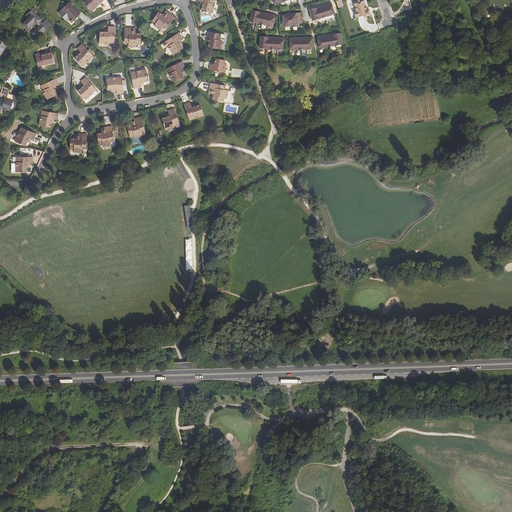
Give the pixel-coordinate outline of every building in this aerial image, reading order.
[(100,0),(86,0),(83,3),(91,12),(95,8),(94,6),(100,0)] [(198,0),(198,1),(198,2),(200,3),(203,4),(202,7),(201,11),(211,14),(214,5),(212,4),(212,0),(198,0)] [(366,17),(371,15),(370,9),(368,10),(364,0),(359,0),(353,2),(356,11),(355,12),(356,18),(365,15),(366,17)] [(66,17),(68,19),(71,22),(80,14),(68,3),(58,13),(64,19),(66,17)] [(313,21),(334,16),(331,4),(330,4),(327,5),(322,7),(317,8),(313,9),(310,10),(313,21)] [(257,11),(253,10),(250,22),(273,27),(276,16),(273,15),(269,14),(263,13),(257,11)] [(166,17),(162,14),(157,12),(152,22),(156,24),(154,27),(161,30),(163,27),(166,29),(173,15),(168,12),(166,17)] [(297,14),(297,13),(289,15),(283,16),(285,27),(299,25),(304,24),(302,13),(299,13),(297,14)] [(40,16),(28,29),(36,37),(42,31),(45,34),(51,28),(49,25),(49,24),(40,16)] [(110,41),(115,41),(115,27),(108,27),(108,30),(108,32),(104,32),(100,32),(100,44),(110,44),(110,43),(110,41)] [(131,34),(131,29),(125,29),(125,45),(129,45),(129,48),(136,48),(136,45),(140,45),(140,34),(136,34),(131,34)] [(223,40),(224,36),(209,33),(207,39),(212,40),(211,45),(210,49),(221,52),(222,47),(225,48),(227,41),(223,40)] [(178,42),(180,41),(183,40),(179,34),(167,41),(170,46),(168,47),(173,56),(182,50),(180,46),(178,42)] [(343,46),(341,34),(338,35),(332,36),(326,36),(321,37),(318,37),(320,49),(343,46)] [(264,37),(261,37),(260,49),(284,50),(285,39),(281,38),(275,38),(269,38),(264,37)] [(291,39),(291,51),(313,50),(312,38),(309,38),(305,38),(300,38),(294,39),(291,39)] [(87,57),(91,54),(82,43),(76,48),(78,50),(80,52),(77,54),(74,57),(81,66),(88,60),(88,59),(87,57)] [(40,55),(39,53),(33,55),(38,67),(53,61),(49,51),(40,55)] [(215,66),(213,65),(211,65),(209,72),(224,74),(226,66),(224,65),(225,61),(215,60),(215,63),(214,64),(216,64),(215,66)] [(179,69),(180,68),(183,67),(179,61),(167,69),(170,74),(168,75),(173,83),(183,76),(180,73),(179,69)] [(139,83),(143,82),(147,82),(145,70),(136,72),(136,75),(131,76),(133,89),(140,88),(140,86),(139,83)] [(92,92),(96,89),(87,78),(82,82),(84,84),(85,86),(83,88),(79,91),(86,100),(94,94),(93,94),(92,92)] [(53,87),(55,86),(58,85),(55,79),(42,84),(44,89),(42,90),(41,90),(44,99),(56,95),(54,90),(53,87)] [(116,81),(116,79),(115,79),(107,80),(108,91),(112,91),(116,90),(116,93),(116,95),(123,95),(121,81),(116,81)] [(214,92),(213,96),(212,101),(224,103),(225,99),(227,100),(229,92),(225,91),(226,87),(211,85),(210,91),(214,92)] [(10,112),(13,100),(7,98),(10,89),(3,87),(1,94),(5,95),(3,102),(0,100),(0,112),(1,112),(2,109),(10,112)] [(193,117),(194,118),(194,119),(203,116),(200,105),(195,107),(192,108),(191,105),(190,102),(183,105),(188,118),(193,117)] [(172,125),(177,124),(173,110),(167,111),(167,115),(168,117),(165,118),(160,119),(163,130),(173,127),(172,125)] [(52,120),(55,121),(57,121),(58,114),(44,112),(43,117),(41,117),(39,126),(51,128),(52,124),(52,120)] [(133,138),(141,136),(140,132),(144,131),(140,117),(134,119),(135,124),(131,125),(126,126),(129,137),(133,136),(133,138)] [(105,132),(101,133),(95,134),(97,144),(101,144),(101,147),(109,145),(109,142),(113,141),(110,126),(104,127),(105,132)] [(29,139),(31,140),(34,141),(36,135),(24,129),(21,134),(19,133),(15,141),(26,146),(28,142),(29,139)] [(79,139),(74,138),(70,138),(69,150),(73,150),(73,153),(81,153),(81,150),(85,150),(86,134),(79,134),(79,139)] [(26,164),(29,164),(31,165),(32,158),(17,157),(17,163),(15,162),(14,162),(14,172),(25,172),(26,168),(26,164)] [(184,179),(189,176),(180,159),(176,161),(184,179)]
